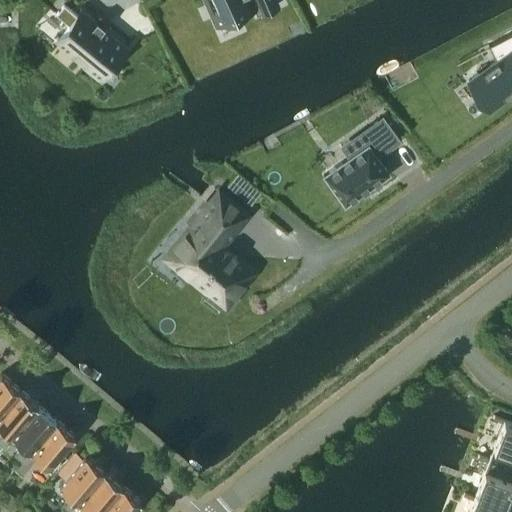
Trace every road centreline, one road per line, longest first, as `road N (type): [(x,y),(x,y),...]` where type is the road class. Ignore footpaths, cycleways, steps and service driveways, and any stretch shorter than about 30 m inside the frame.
road 1 (residential): [(511,128),(264,304)]
road 2 (residential): [(215,511),(448,327)]
